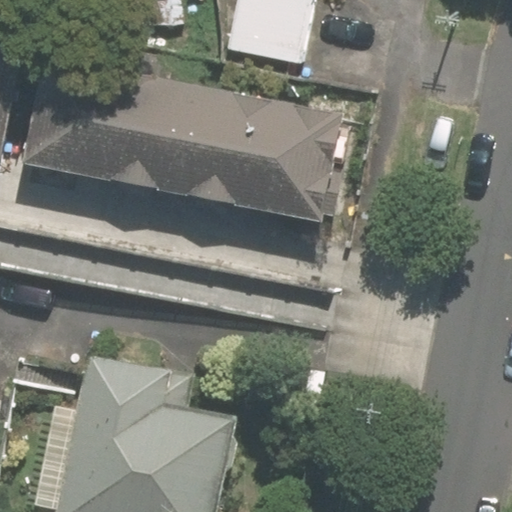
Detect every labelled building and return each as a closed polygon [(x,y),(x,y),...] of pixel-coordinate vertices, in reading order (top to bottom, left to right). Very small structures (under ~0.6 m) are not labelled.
[(317,0),(240,0),(232,42),(306,57),(317,0)] [(38,38),(0,29),(0,147),(15,150),(38,38)] [(209,72),(60,43),(38,153),(187,182),(209,72)] [(358,101),(209,72),(187,182),(336,211),(358,101)] [(71,504),(69,511),(227,511),(242,408),(195,401),(200,364),(96,349),(88,406),(59,402),(46,501),(71,504)]
